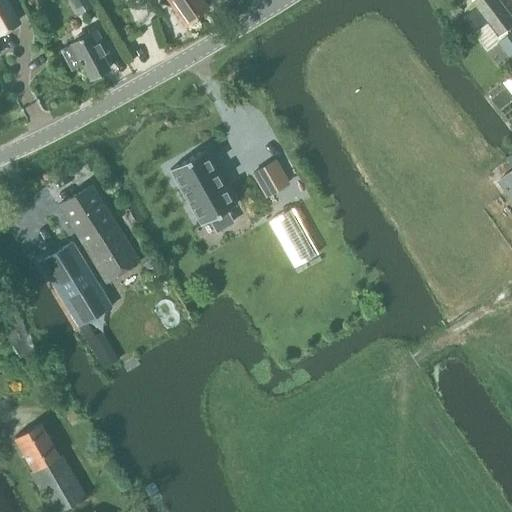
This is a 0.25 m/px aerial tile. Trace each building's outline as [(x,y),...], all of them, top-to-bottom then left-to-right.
[(0,0),(0,31),(17,22),(4,0),(0,0)] [(167,0),(185,25),(209,9),(202,0),(167,0)] [(479,8),(465,18),(475,32),(488,50),(499,42),(498,41),(510,32),(508,29),(511,26),(511,16),(499,0),(474,0),(473,1),(479,8)] [(71,43),(59,49),(71,70),(82,64),(90,79),(109,69),(102,55),(108,52),(95,29),(70,42),(71,43)] [(511,60),(511,31),(510,32),(498,41),(499,42),(511,60)] [(201,224),(210,219),(216,231),(232,222),(225,210),(234,205),(203,150),(170,169),(201,224)] [(275,160),(252,173),(265,196),(288,183),(275,160)] [(511,166),(495,179),(511,201),(511,166)] [(105,281),(138,261),(90,184),(57,204),(105,281)] [(317,253),(292,208),(267,221),(293,267),(317,253)] [(78,325),(110,306),(71,242),(39,261),(78,325)] [(52,511),(55,511),(85,495),(61,452),(57,454),(39,422),(14,437),(33,469),(29,471),(52,511)] [(0,511),(11,511),(0,493),(0,511)] [(122,511),(121,511),(150,511),(144,500),(122,511)]
